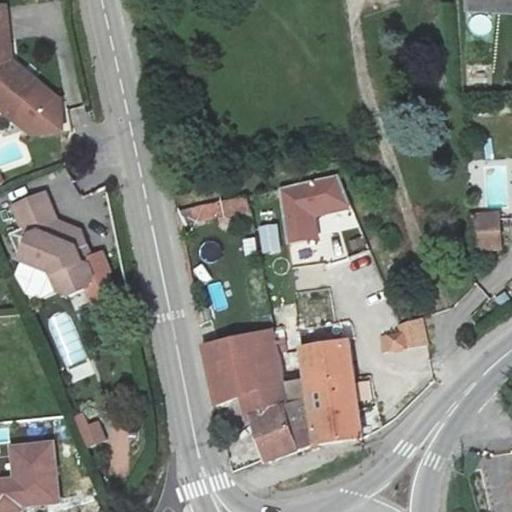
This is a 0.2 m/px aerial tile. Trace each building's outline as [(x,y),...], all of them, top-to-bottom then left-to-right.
[(0,17),(0,119),(6,124),(9,121),(28,135),(29,141),(59,138),(55,108),(49,109),(30,95),(34,91),(6,69),(0,17)] [(55,108),(34,91),(30,95),(49,109),(55,108)] [(282,190),(288,241),(316,238),(313,215),(349,206),(337,177),(282,190)] [(184,229),(250,211),(246,195),(180,212),(184,229)] [(74,257),(83,253),(77,239),(54,229),(42,201),(11,214),(22,242),(28,245),(19,269),(34,275),(49,281),(51,286),(57,299),(68,304),(87,295),(91,285),(86,274),(80,271),(74,257)] [(476,253),(504,251),(500,211),(472,213),(476,253)] [(280,254),(278,225),(259,226),(261,255),(280,254)] [(320,236),(326,260),(346,255),(340,231),(320,236)] [(295,248),(298,264),(317,261),(314,244),(295,248)] [(89,267),(83,253),(74,257),(80,271),(86,274),(89,267)] [(47,288),(51,286),(49,281),(34,275),(31,281),(47,288)] [(261,465),(291,453),(278,380),(269,327),(267,317),(249,320),(251,331),(201,340),(201,341),(212,399),(241,395),(261,465)] [(405,342),(380,348),(382,365),(405,359),(405,342)] [(305,376),(301,376),(311,447),(358,441),(354,343),(305,354),(305,376)] [(291,453),(311,447),(301,376),(278,380),(291,453)] [(108,441),(96,415),(77,423),(89,450),(108,441)] [(0,479),(0,509),(20,508),(20,502),(57,500),(52,443),(11,446),(13,479),(0,479)]
